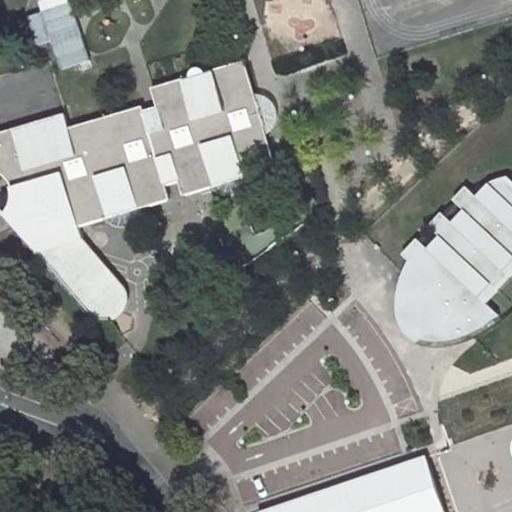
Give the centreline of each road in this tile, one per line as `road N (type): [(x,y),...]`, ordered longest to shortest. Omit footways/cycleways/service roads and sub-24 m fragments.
road 1 (unclassified): [(146,487),(100,418),(0,381)]
road 2 (unclassified): [(0,410),(104,448),(146,487)]
